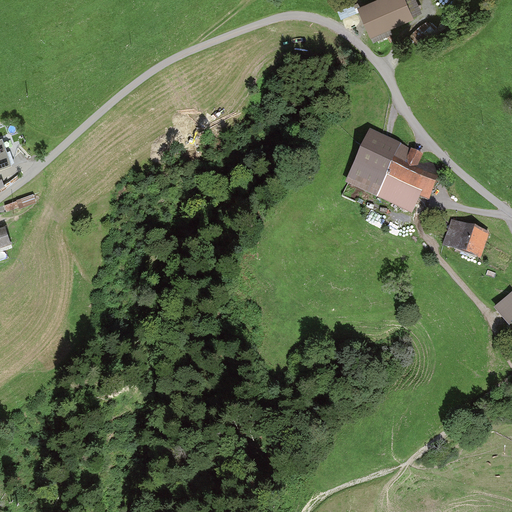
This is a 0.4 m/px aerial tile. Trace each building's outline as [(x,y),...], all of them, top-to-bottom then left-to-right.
[(415,0),(378,0),(358,9),(373,45),(390,38),(388,32),(414,21),(412,17),(421,13),(415,0)] [(354,6),(338,12),(342,20),(357,13),(354,6)] [(418,193),(427,197),(437,170),(417,162),(419,157),(370,138),(351,184),(412,209),(418,193)] [(1,142),(0,142),(0,167),(9,164),(1,142)] [(5,204),(7,212),(37,204),(35,197),(5,204)] [(486,237),(453,226),(446,247),(478,258),(486,237)] [(0,249),(9,246),(3,229),(0,230),(0,249)] [(511,296),(511,297),(495,312),(511,331),(511,296)]
